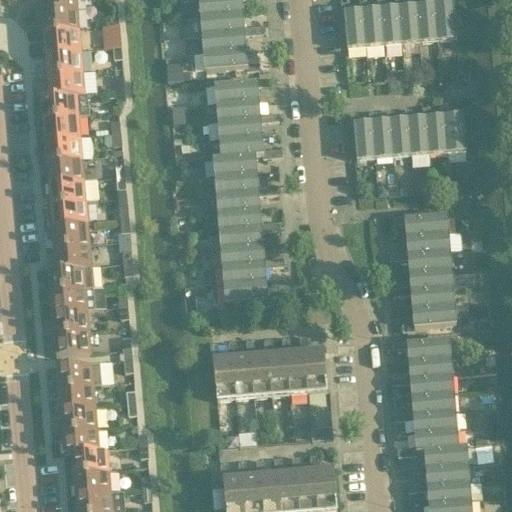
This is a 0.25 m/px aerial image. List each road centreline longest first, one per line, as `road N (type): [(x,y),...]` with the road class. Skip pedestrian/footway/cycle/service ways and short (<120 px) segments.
road 1 (residential): [(377,511),(365,345),(315,229),(296,0)]
road 2 (residential): [(27,511),(0,202)]
